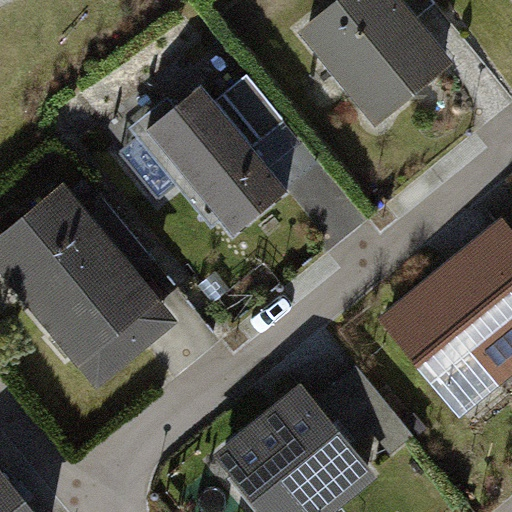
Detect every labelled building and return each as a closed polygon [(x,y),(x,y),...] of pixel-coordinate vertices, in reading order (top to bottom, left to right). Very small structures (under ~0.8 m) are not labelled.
[(393,0),(341,0),(308,27),(380,115),(444,62),(393,0)] [(251,70),(217,99),(259,147),(293,118),(251,70)] [(202,81),(147,128),(236,232),(291,185),(259,147),(217,99),(202,81)] [(70,186),(0,243),(0,252),(99,373),(173,312),(70,186)] [(511,238),(502,227),(395,318),(469,404),(499,379),(491,369),(511,351),(511,238)] [(357,366),(335,384),(375,430),(396,412),(357,366)] [(260,511),(269,505),(274,511),(322,511),(368,474),(312,408),(285,430),(274,417),(225,458),(238,473),(232,479),(259,511),(260,511)] [(396,412),(375,430),(394,452),(415,434),(396,412)] [(41,511),(0,462),(0,511),(41,511)]
